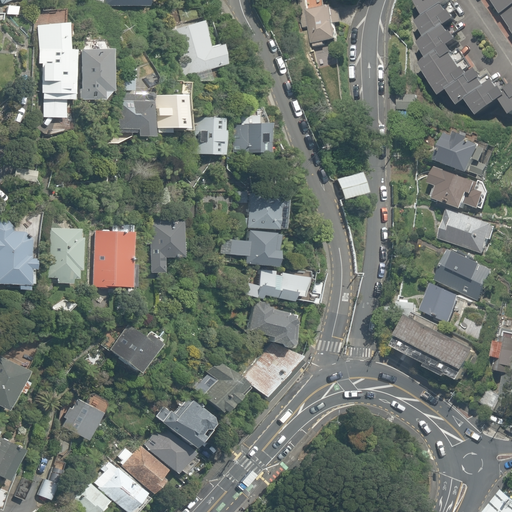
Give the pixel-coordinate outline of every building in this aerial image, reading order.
[(325,42),(340,39),(337,23),(343,22),(341,10),(335,11),(334,6),(310,10),(308,0),(299,0),(304,28),(310,27),(313,44),(314,44),(315,47),(326,45),(325,42)] [(455,2),(455,1),(454,0),(421,0),(419,2),(430,18),(420,25),(430,40),(422,46),(432,61),(424,66),(445,96),(453,91),(463,106),(464,105),(466,109),(474,104),(482,116),(506,99),(511,108),(511,94),(511,95),(507,90),(511,87),(505,78),(497,83),(491,75),(486,78),(483,72),(474,77),(470,71),(475,68),(463,50),(458,53),(454,47),(463,42),(458,35),(462,32),(457,23),(461,20),(456,14),(461,11),(455,2)] [(511,0),(490,0),(511,32),(511,0)] [(203,43),(196,19),(163,29),(177,74),(188,74),(191,80),(204,78),(201,68),(216,63),(210,42),(203,43)] [(63,23),(37,24),(37,62),(41,62),(40,92),(42,93),(42,116),(63,118),(64,99),(71,99),(72,50),(66,49),(63,23)] [(110,49),(81,49),(81,100),(101,100),(101,91),(110,91),(110,49)] [(420,96),(400,94),(399,110),(420,111),(420,96)] [(185,95),(154,95),(153,127),(184,128),(185,95)] [(133,136),(149,136),(150,101),(116,100),(115,132),(134,132),(133,136)] [(191,153),(224,154),(225,131),(223,131),(223,118),(193,117),(191,153)] [(232,123),(232,153),(268,152),(267,123),(232,123)] [(447,134),(438,160),(473,173),(473,172),(481,175),(480,179),(484,181),(485,177),(486,177),(490,165),(482,162),(482,161),(484,162),(489,147),(470,140),(472,137),(457,132),(456,136),(449,134),(449,135),(447,134)] [(481,182),(438,167),(432,184),(438,186),(434,197),(437,198),(436,199),(466,210),(468,205),(482,209),(484,204),(486,203),(486,202),(486,200),(486,199),(486,198),(488,193),(480,190),(482,183),(481,183),(481,182)] [(356,171),(335,179),(342,199),(362,191),(356,171)] [(284,229),(285,196),(248,193),(247,203),(238,202),(237,217),(235,217),(234,227),(246,228),(276,230),(277,228),(284,229)] [(449,210),(439,239),(485,254),(485,252),(487,252),(491,243),(489,242),(490,239),(493,240),(498,227),(495,226),(496,224),(462,213),(461,215),(449,210)] [(148,271),(161,271),(161,256),(179,256),(178,221),(164,222),(164,219),(148,218),(147,222),(148,271)] [(0,221),(0,285),(15,287),(15,291),(27,292),(28,271),(33,271),(33,260),(29,259),(29,240),(22,233),(10,231),(10,227),(4,221),(0,221)] [(76,229),(46,228),(45,277),(56,278),(55,284),(70,284),(70,279),(74,279),(75,270),(77,270),(79,237),(76,237),(76,229)] [(271,233),(245,230),(244,240),(221,238),(218,253),(242,255),(241,263),(274,268),(276,251),(274,250),(276,234),(271,233)] [(92,231),(90,287),(126,287),(129,232),(92,231)] [(459,253),(452,250),(437,280),(480,301),(495,270),(485,266),(486,264),(460,252),(459,253)] [(303,275),(257,269),(255,283),(245,281),(243,295),(315,304),(318,283),(302,281),(303,275)] [(450,323),(463,296),(437,284),(437,285),(435,284),(429,296),(431,297),(424,311),(450,323)] [(267,337),(266,341),(289,346),(297,311),(253,301),(246,332),(267,337)] [(403,336),(398,346),(432,364),(430,367),(449,377),(451,375),(462,381),(478,350),(463,341),(465,338),(416,312),(414,317),(408,314),(407,317),(409,319),(401,334),(403,336)] [(137,374),(162,341),(145,328),(141,333),(125,321),(104,348),(137,374)] [(511,329),(503,328),(502,335),(500,335),(499,339),(501,339),(500,341),(496,340),(492,357),(496,358),(493,369),(511,373),(511,329)] [(261,396),(298,355),(271,342),(240,378),(261,396)] [(0,406),(5,409),(35,354),(15,344),(7,361),(0,357),(0,406)] [(242,384),(213,359),(189,388),(218,412),(242,384)] [(506,398),(487,387),(479,401),(498,412),(506,398)] [(80,439),(105,402),(88,391),(81,401),(73,396),(56,423),(80,439)] [(213,421),(188,399),(177,412),(165,402),(152,417),(189,449),(213,421)] [(193,463),(155,428),(146,438),(150,441),(145,447),(174,473),(177,470),(182,475),(193,463)] [(20,450),(0,439),(0,478),(4,481),(20,450)] [(111,458),(147,489),(148,490),(151,493),(168,473),(137,446),(131,453),(122,446),(111,458)] [(147,489),(111,458),(107,455),(95,468),(99,472),(90,482),(124,511),(128,511),(148,490),(147,489)] [(34,480),(20,473),(10,495),(23,501),(34,480)] [(98,511),(108,502),(84,480),(67,498),(81,511),(98,511)] [(511,511),(511,496),(503,490),(485,511),(511,511)]
